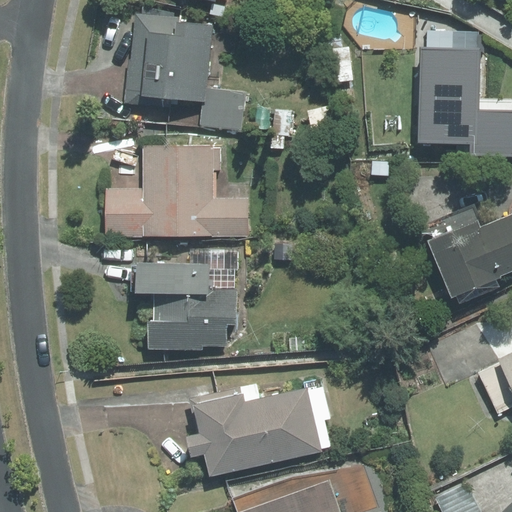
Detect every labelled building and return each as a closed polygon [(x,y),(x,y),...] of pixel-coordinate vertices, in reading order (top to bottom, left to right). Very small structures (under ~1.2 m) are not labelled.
[(218,22),(135,14),(126,102),(171,106),(172,97),(201,100),(210,100),(212,86),(218,22)] [(484,46),(424,44),(420,141),(472,144),(471,155),(511,157),(511,111),(482,111),(484,46)] [(250,197),(215,197),(215,170),(223,170),(223,147),(214,147),(214,144),(144,145),(145,187),(107,188),(107,237),(250,236),(250,197)] [(511,213),(483,225),(480,219),(429,239),(452,297),(458,294),(462,302),(502,287),(498,277),(511,271),(511,213)] [(240,287),(211,287),(212,269),(240,269),(240,248),(194,248),(194,261),(139,260),(139,291),(156,291),(156,319),(150,319),(149,348),(204,349),(204,345),(229,346),(229,323),(239,323),(240,287)] [(511,350),(500,356),(502,361),(511,382),(511,350)] [(511,382),(502,361),(480,371),(500,414),(511,408),(511,382)] [(309,387),(261,397),(259,383),(191,397),(198,433),(189,435),(193,456),(208,453),(212,476),(324,453),(323,447),(333,445),(327,419),(333,418),(326,385),(309,389),(309,387)] [(343,511),(332,479),(237,511),(343,511)] [(481,511),(468,481),(436,495),(442,511),(481,511)] [(511,511),(511,497),(497,511),(511,511)]
